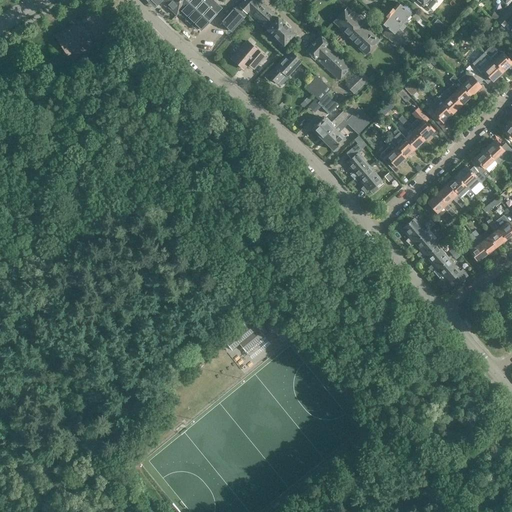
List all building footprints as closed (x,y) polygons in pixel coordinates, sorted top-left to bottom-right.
[(152,0),(157,5),(161,0),(176,15),(180,10),(201,30),(216,14),(201,0),(152,0)] [(250,15),(261,3),(258,0),(257,0),(241,0),(237,5),(246,13),(247,12),(250,15)] [(250,15),(261,25),(272,13),(261,3),(250,15)] [(398,3),(389,12),(402,23),(411,14),(398,3)] [(245,16),(236,7),(234,9),(233,9),(228,14),(226,12),(224,15),(225,17),(221,22),(221,23),(219,25),(226,30),(228,28),(231,31),(245,16)] [(377,41),(368,32),(360,25),(362,23),(346,8),(334,22),(346,32),(349,36),(348,38),(365,54),(377,41)] [(511,12),(510,15),(506,11),(497,21),(503,27),(511,17),(511,12)] [(405,26),(402,23),(389,12),(381,22),(388,28),(384,32),(383,34),(398,47),(404,41),(394,33),(399,28),(402,30),(405,26)] [(272,13),(261,25),(283,46),(287,42),(291,45),(296,39),(293,36),(295,34),(293,32),(272,13)] [(427,25),(420,18),(416,22),(424,28),(427,25)] [(448,30),(437,21),(433,26),(443,35),(448,30)] [(67,55),(86,43),(79,32),(74,24),(62,32),(55,37),(67,55)] [(343,74),(351,66),(328,45),(329,43),(320,35),(305,51),(314,59),(315,58),(338,80),(341,77),(343,79),(345,76),(343,74)] [(248,64),(253,69),(264,56),(247,42),(232,59),(243,69),(248,64)] [(489,58),(502,72),(507,67),(508,68),(511,64),(511,63),(493,43),(483,52),(489,58)] [(287,77),(301,62),(290,51),(268,76),(276,84),(285,75),(287,77)] [(480,56),(481,57),(485,61),(489,58),(483,52),(480,56)] [(489,58),(485,61),(481,57),(471,67),(483,79),(487,75),(492,80),(502,72),(489,58)] [(367,72),(372,77),(376,72),(372,67),(367,72)] [(478,83),(483,79),(471,67),(457,80),(461,85),(471,95),(476,90),(477,91),(480,88),(479,87),(481,86),(478,83)] [(360,71),(345,85),(354,94),(368,79),(360,71)] [(416,75),(420,80),(424,76),(420,71),(416,75)] [(305,87),(319,101),(326,94),(330,90),(316,75),(305,87)] [(453,84),(448,90),(451,94),(452,94),(462,104),(467,99),(468,100),(471,97),(470,96),(471,95),(461,85),(457,80),(453,76),(449,80),(453,84)] [(415,91),(408,83),(403,88),(410,95),(415,91)] [(396,93),(405,102),(410,97),(401,89),(396,93)] [(438,98),(452,113),(462,104),(452,94),(451,94),(448,90),(447,89),(438,98)] [(326,94),(319,101),(317,103),(329,114),(338,105),(326,94)] [(275,103),(280,107),(285,102),(280,97),(275,103)] [(311,100),(308,97),(300,104),(303,107),(311,100)] [(452,113),(438,98),(437,97),(433,100),(435,103),(426,111),(443,129),(447,125),(444,121),(452,113)] [(347,123),(357,134),(370,120),(358,108),(345,121),(343,119),(322,139),(332,150),(344,138),(338,132),(347,123)] [(425,121),(428,118),(418,108),(415,111),(417,114),(414,117),(417,119),(411,125),(424,139),(434,130),(425,121)] [(322,139),(343,119),(347,115),(343,111),(330,124),(323,118),(312,129),(322,139)] [(405,138),(415,148),(421,143),(425,140),(424,139),(411,125),(401,114),(397,118),(410,132),(405,138)] [(511,121),(509,120),(506,123),(508,125),(503,132),(511,138),(511,121)] [(401,141),(395,147),(405,157),(415,148),(405,138),(396,129),(392,132),(401,141)] [(405,157),(395,147),(387,137),(383,141),(388,146),(378,155),(394,173),(399,168),(396,165),(402,160),(403,161),(405,158),(404,157),(405,157)] [(493,140),(484,149),(498,164),(504,159),(510,166),(511,163),(511,151),(505,143),(500,147),(493,140)] [(357,177),(369,166),(358,153),(361,150),(356,144),(346,153),(351,158),(345,163),(352,171),(349,176),(354,179),(357,177)] [(498,164),(484,149),(474,158),(478,162),(473,166),(477,169),(485,178),(490,174),(489,173),(498,164)] [(378,158),(373,162),(377,167),(382,163),(378,158)] [(369,166),(357,177),(363,185),(360,188),(365,193),(381,180),(369,166)] [(485,178),(477,169),(473,166),(469,170),(465,167),(456,175),(469,190),(479,181),(480,183),(485,178)] [(456,175),(446,184),(460,199),(465,193),(469,190),(456,175)] [(456,202),(460,199),(446,184),(436,193),(446,204),(452,198),(456,202)] [(474,195),(469,190),(465,193),(470,198),(474,195)] [(446,204),(436,193),(427,202),(432,207),(431,209),(433,211),(435,210),(437,212),(446,204)] [(464,204),(460,199),(456,202),(460,207),(464,204)] [(450,208),(447,211),(453,217),(456,214),(450,208)] [(503,215),(494,223),(495,225),(506,239),(511,234),(511,226),(510,225),(511,223),(511,217),(508,211),(503,215)] [(409,245),(413,242),(425,232),(413,218),(401,229),(408,237),(405,241),(409,245)] [(492,227),(495,225),(494,223),(490,218),(487,221),(492,227)] [(494,231),(489,236),(496,246),(506,239),(495,225),(492,227),(494,231)] [(425,232),(413,242),(420,251),(416,255),(421,259),(424,256),(436,245),(433,241),(436,238),(429,229),(425,232)] [(475,230),(471,233),(486,254),(496,246),(489,236),(483,240),(475,230)] [(477,261),(486,254),(471,233),(466,237),(469,241),(468,242),(465,242),(464,243),(463,243),(462,244),(462,247),(460,248),(467,258),(472,254),(477,261)] [(428,268),(432,272),(448,258),(436,245),(424,256),(431,264),(428,268)] [(449,251),(453,256),(458,251),(454,247),(449,251)] [(461,255),(458,251),(453,256),(456,260),(461,255)] [(459,271),(448,258),(432,272),(440,280),(436,284),(443,291),(453,282),(455,284),(465,276),(461,270),(459,271)] [(226,342),(232,350),(239,344),(245,351),(264,336),(245,314),(215,338),(221,346),(226,342)]
